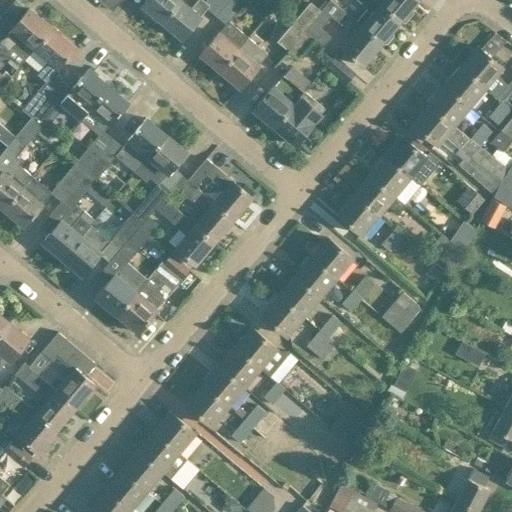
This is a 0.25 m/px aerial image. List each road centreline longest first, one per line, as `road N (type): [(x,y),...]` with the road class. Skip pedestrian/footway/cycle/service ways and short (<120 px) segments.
road 1 (residential): [(299,190),(72,0)]
road 2 (residential): [(299,190),(457,0)]
road 3 (residential): [(141,379),(299,190)]
road 4 (residential): [(141,379),(0,259)]
road 5 (residential): [(26,511),(141,379)]
